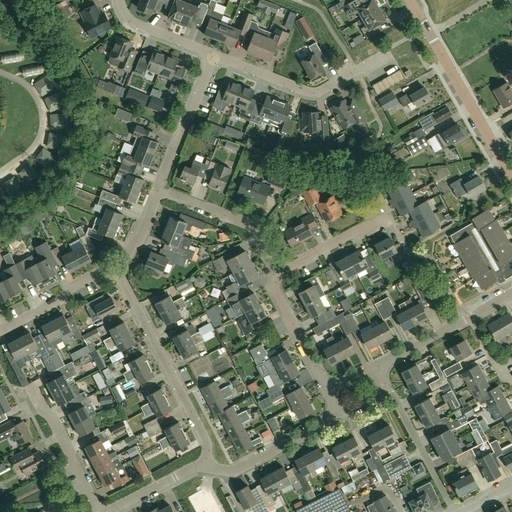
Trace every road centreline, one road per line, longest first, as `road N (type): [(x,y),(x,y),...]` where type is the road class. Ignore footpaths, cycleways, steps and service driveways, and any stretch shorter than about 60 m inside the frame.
road 1 (residential): [(204,469),(204,439),(120,277)]
road 2 (tertiary): [(511,178),(410,0)]
road 3 (residential): [(388,52),(315,91),(214,57)]
road 4 (residential): [(280,274),(249,225),(159,188)]
road 5 (residential): [(204,469),(232,472),(341,414)]
road 6 (residential): [(98,511),(30,386)]
road 7 (residential): [(159,188),(214,57)]
road 8 (residential): [(454,511),(387,389)]
road 9 (residential): [(0,330),(95,274),(120,277)]
road 10 (residential): [(329,391),(276,294),(280,274)]
road 11 (residential): [(280,274),(390,215)]
